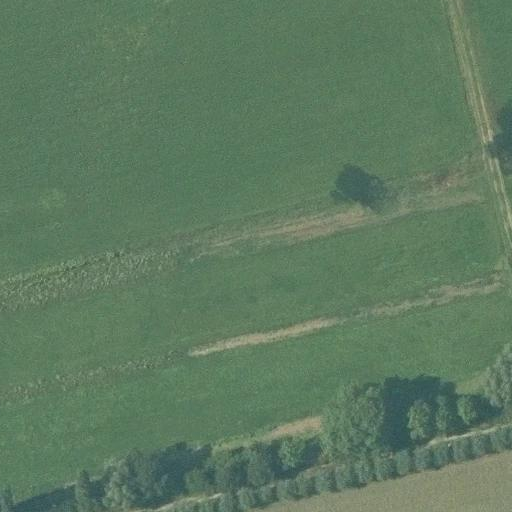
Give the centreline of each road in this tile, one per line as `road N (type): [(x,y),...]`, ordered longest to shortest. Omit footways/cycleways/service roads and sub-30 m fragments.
road 1 (track): [(173,511),(511,432)]
road 2 (track): [(511,242),(454,0)]
